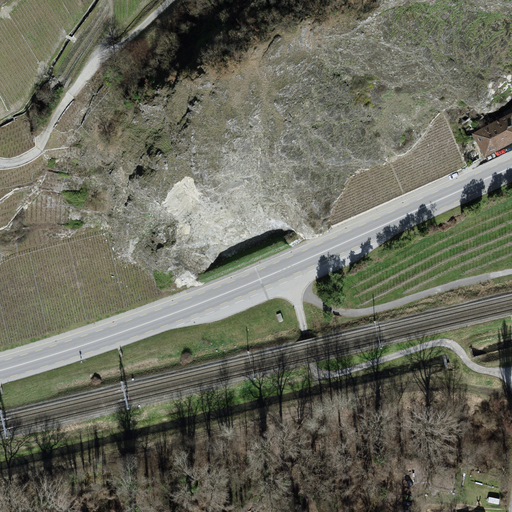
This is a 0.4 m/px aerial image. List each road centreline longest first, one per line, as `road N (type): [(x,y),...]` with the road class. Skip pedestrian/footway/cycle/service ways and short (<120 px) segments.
road 1 (primary): [(0,370),(284,269),(511,167)]
road 2 (track): [(284,269),(330,311),(354,314),(511,270)]
road 3 (track): [(179,0),(78,87),(39,149),(0,163)]
road 4 (track): [(511,378),(476,368),(447,342),(313,372)]
